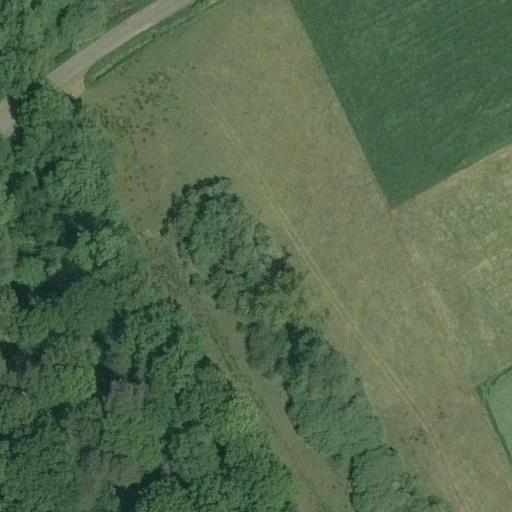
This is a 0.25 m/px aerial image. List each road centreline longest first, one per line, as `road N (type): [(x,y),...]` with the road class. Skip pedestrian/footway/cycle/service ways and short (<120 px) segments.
road 1 (unclassified): [(0,124),(178,0)]
road 2 (unclassified): [(0,320),(24,377),(44,511)]
